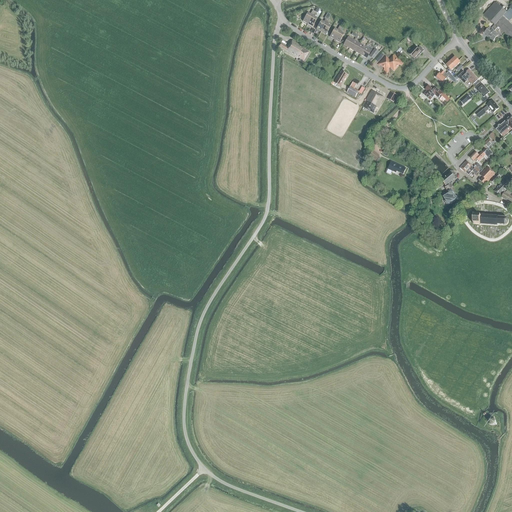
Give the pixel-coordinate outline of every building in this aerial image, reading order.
[(511,5),(506,13),(495,3),(483,16),(494,26),(491,29),(489,28),(484,34),(490,39),(490,40),(493,42),(498,36),(494,32),(498,27),(511,39),(511,38),(511,25),(508,23),(511,18),(511,5)] [(307,24),(315,12),(313,10),(310,15),(307,13),(303,21),(307,24)] [(314,17),(317,13),(315,12),(307,24),(312,27),(317,19),(314,17)] [(321,32),(328,20),(330,15),(327,13),(324,19),(325,20),(323,23),(321,21),(316,29),(321,32)] [(330,21),(328,20),(321,32),(326,35),(330,26),(328,25),(330,21)] [(334,40),(341,27),(339,26),(337,30),(334,29),(329,37),(334,40)] [(341,27),(334,40),(339,42),(344,34),(341,33),(344,29),(341,27)] [(349,48),(354,41),(348,37),(343,45),(349,48)] [(303,48),(292,41),(290,44),(289,44),(287,47),(280,43),(278,47),(296,58),(297,57),(303,61),(308,52),(302,49),(303,48)] [(355,52),(359,44),(354,41),(349,48),(355,52)] [(361,55),(365,47),(359,44),(355,52),(361,55)] [(398,47),(396,46),(393,50),(398,54),(402,50),(398,47)] [(418,49),(415,46),(408,54),(414,59),(418,54),(420,55),(424,50),(420,46),(418,49)] [(365,47),(361,55),(366,58),(371,50),(365,47)] [(403,63),(395,56),(389,61),(384,57),(378,64),(379,66),(381,64),(385,68),(384,70),(387,73),(389,70),(387,69),(390,66),(394,70),(399,63),(401,65),(403,63)] [(450,61),(455,67),(460,63),(455,57),(450,61)] [(455,67),(450,61),(446,65),(451,71),(455,67)] [(477,79),(469,70),(465,73),(462,70),(456,76),(454,78),(456,81),(458,79),(459,79),(464,84),(467,81),(468,80),(472,84),(473,83),(477,79)] [(340,86),(347,75),(342,71),(337,78),(335,83),(340,86)] [(449,76),(443,71),(440,73),(439,74),(438,74),(435,77),(442,83),(446,79),(449,76)] [(483,98),(489,92),(482,84),(476,90),(479,93),(478,94),(481,97),(482,96),(483,98)] [(435,95),(438,98),(440,95),(442,93),(435,88),(433,90),(429,86),(425,90),(427,91),(426,92),(423,94),(430,100),(435,95)] [(355,98),(358,93),(359,92),(350,87),(347,93),(355,98)] [(378,108),(384,98),(371,91),(362,107),(374,113),(377,107),(378,108)] [(393,103),(397,96),(392,92),(388,99),(393,103)] [(447,102),(450,99),(442,93),(440,95),(442,97),(439,100),(443,103),(445,100),(447,102)] [(463,105),(471,99),(467,94),(460,101),(463,105)] [(495,104),(492,100),(487,105),(487,106),(483,110),(481,108),(475,113),(479,118),(485,113),(488,110),(490,112),(491,110),(493,113),(499,108),(495,104)] [(502,137),(511,129),(504,121),(495,129),(501,135),(496,139),(498,141),(503,137),(502,137)] [(485,155),(488,157),(492,153),(489,150),(496,143),(494,141),(493,143),(489,139),(482,145),(486,149),(483,152),(485,154),(485,155)] [(375,161),(380,156),(373,150),(369,156),(375,161)] [(485,154),(483,152),(482,152),(479,155),(475,152),(469,157),(473,161),(474,161),(476,162),(478,160),(479,161),(485,155),(485,154)] [(475,168),(473,167),(467,161),(460,168),(468,175),(472,171),(475,168)] [(403,175),(406,168),(391,162),(388,169),(396,173),(397,172),(403,175)] [(487,182),(495,174),(488,167),(480,175),(483,177),(480,180),(484,184),(487,181),(487,182)] [(449,185),(451,184),(452,182),(451,181),(454,178),(455,179),(457,178),(456,175),(455,175),(454,173),(454,172),(451,171),(450,172),(450,173),(441,181),(445,186),(448,183),(449,185)] [(494,184),(500,177),(498,174),(491,181),(494,184)] [(504,192),(508,188),(503,182),(497,187),(498,188),(494,191),(499,196),(501,194),(504,192)] [(449,185),(448,186),(448,185),(445,188),(448,193),(443,196),(449,205),(458,199),(457,199),(458,199),(456,197),(452,190),(450,188),(452,187),(451,184),(449,185)] [(511,196),(506,193),(504,192),(501,194),(502,196),(501,198),(511,204),(511,203),(511,196)] [(498,216),(481,215),(481,216),(474,215),(473,224),(480,224),(497,226),(497,225),(504,225),(506,225),(507,224),(508,223),(508,222),(508,221),(508,220),(507,219),(507,218),(505,218),(505,217),(498,217),(498,216)]
